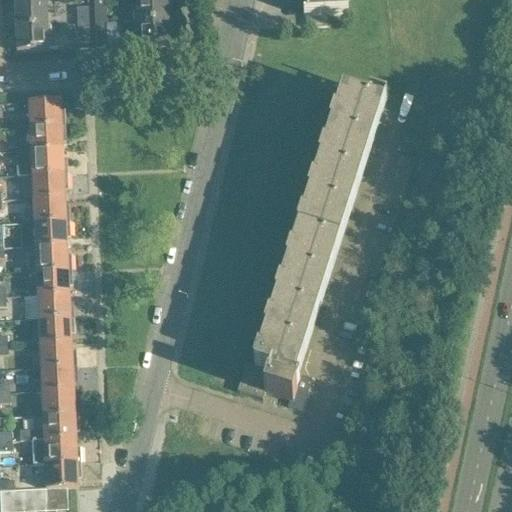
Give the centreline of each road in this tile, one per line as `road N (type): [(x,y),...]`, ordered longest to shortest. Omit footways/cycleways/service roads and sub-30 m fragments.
road 1 (residential): [(151,389),(301,436),(403,104)]
road 2 (residential): [(151,389),(230,65)]
road 3 (residential): [(0,75),(230,65)]
road 4 (tertiary): [(511,312),(468,511)]
road 5 (residential): [(121,511),(151,389)]
